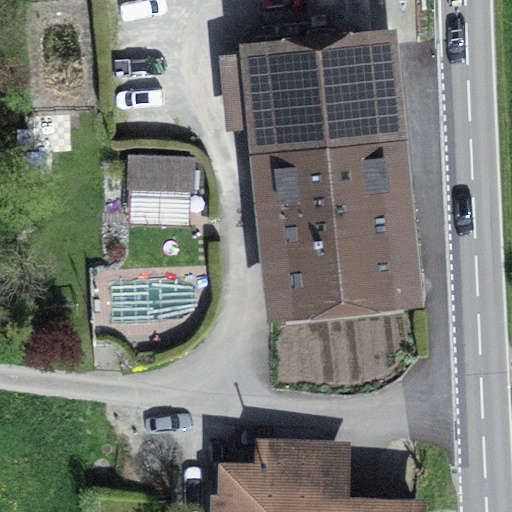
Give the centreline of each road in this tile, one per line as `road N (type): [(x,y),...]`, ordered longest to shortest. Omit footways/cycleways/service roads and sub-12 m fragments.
road 1 (unclassified): [(0,372),(357,415),(429,407),(481,389)]
road 2 (tertiary): [(465,0),(481,389)]
road 3 (tertiary): [(481,389),(486,511)]
